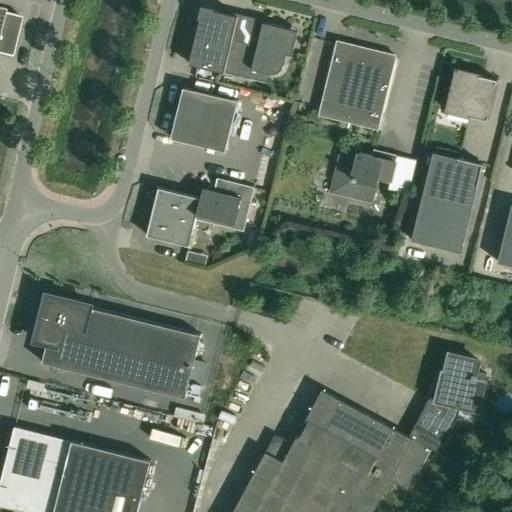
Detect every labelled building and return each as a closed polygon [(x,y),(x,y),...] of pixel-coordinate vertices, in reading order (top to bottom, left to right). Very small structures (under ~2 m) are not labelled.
[(5,7),(0,5),(0,51),(6,53),(16,13),(5,11),(5,7)] [(298,30),(225,12),(215,10),(211,10),(207,10),(204,12),(202,15),(200,19),(200,18),(189,63),(250,78),(253,69),(270,73),(273,73),(277,72),(280,70),(284,64),(287,53),(292,55),(298,30)] [(319,115),(378,129),(396,58),(336,43),(319,115)] [(498,79),(483,75),(457,69),(447,110),(488,120),(498,79)] [(183,87),(171,138),(224,150),(224,151),(225,152),(238,99),(237,99),(237,100),(183,87)] [(411,240),(462,252),(483,163),(433,150),(411,240)] [(341,155),(334,183),(341,193),(372,201),(378,177),(391,180),(397,154),(383,151),(381,157),(359,152),(358,159),(341,155)] [(244,231),(255,187),(217,177),(212,199),(159,186),(147,235),(190,245),(196,219),(244,231)] [(511,204),(498,261),(511,264),(511,204)] [(186,261),(196,263),(198,254),(189,251),(186,261)] [(186,398),(202,334),(91,306),(91,304),(47,293),(35,339),(47,342),(42,362),(186,398)] [(372,511),(386,487),(391,489),(395,482),(409,490),(432,448),(439,452),(457,418),(460,405),(478,409),(482,389),(472,387),(474,379),(476,380),(477,376),(475,375),(479,360),(450,353),(443,380),(440,379),(409,435),(322,388),(292,444),(275,434),(266,451),(232,511),(372,511)] [(15,425),(0,483),(0,504),(14,508),(14,509),(27,511),(137,511),(151,459),(15,425)]
